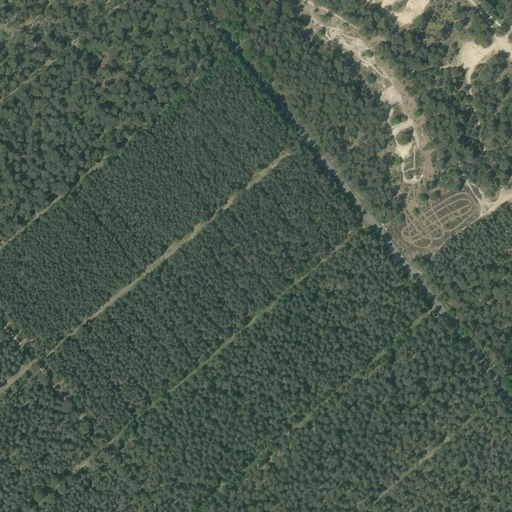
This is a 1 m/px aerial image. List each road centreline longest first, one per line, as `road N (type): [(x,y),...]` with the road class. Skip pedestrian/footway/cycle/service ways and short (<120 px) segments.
road 1 (unclassified): [(195,0),(511,400)]
road 2 (track): [(303,136),(0,393)]
road 3 (track): [(102,445),(370,221)]
road 4 (track): [(437,305),(193,511)]
road 5 (track): [(0,248),(234,48)]
road 6 (track): [(363,511),(504,391)]
road 7 (track): [(125,0),(0,105)]
road 8 (track): [(102,445),(0,322)]
